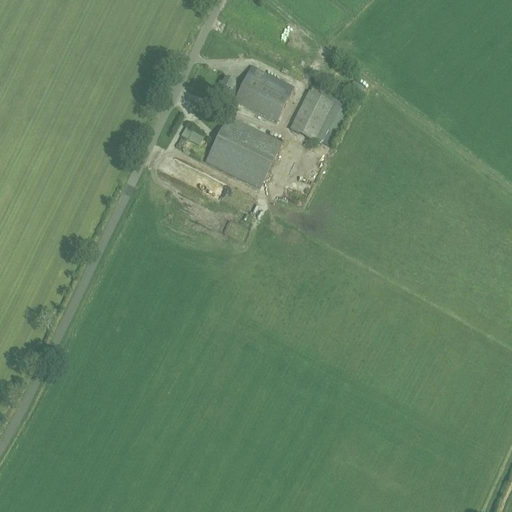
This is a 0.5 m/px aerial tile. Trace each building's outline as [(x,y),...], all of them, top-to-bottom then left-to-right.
[(355,75),(341,65),(338,68),(352,78),(355,75)] [(252,68),(242,88),(236,85),(226,80),(218,95),(228,100),(229,99),(235,102),(277,123),(294,89),(252,68)] [(363,88),(353,83),(346,97),(356,102),(363,88)] [(290,131),(314,143),(333,105),(340,108),(344,101),(324,92),(324,93),(312,87),(309,93),(290,131)] [(261,190),(283,144),(229,117),(216,144),(206,163),(261,190)] [(182,136),(190,141),(195,132),(187,127),(182,136)]
